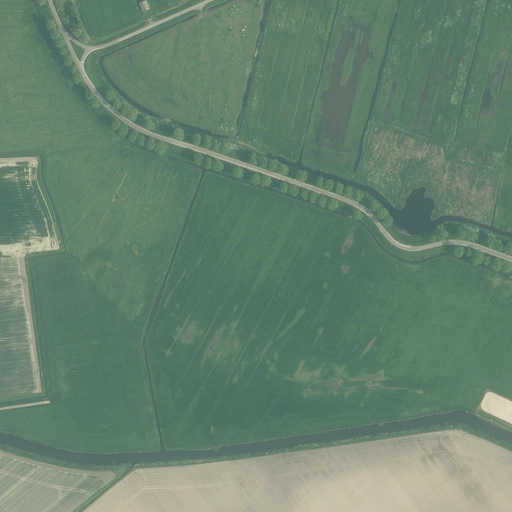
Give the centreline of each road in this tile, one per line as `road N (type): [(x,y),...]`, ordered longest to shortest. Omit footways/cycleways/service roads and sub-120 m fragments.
road 1 (unclassified): [(511,258),(461,242),(405,248),(346,200),(135,127),(81,70)]
road 2 (unclassified): [(93,48),(211,0)]
